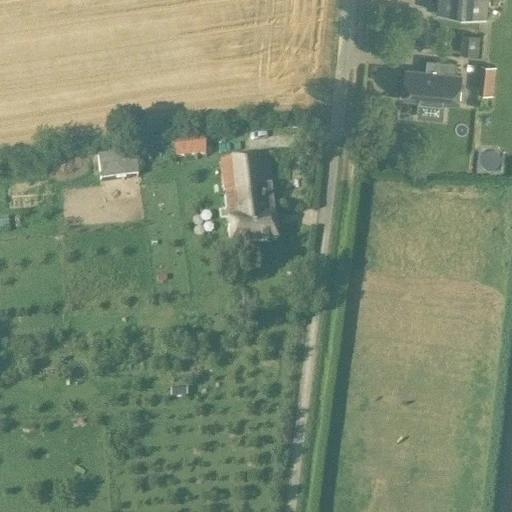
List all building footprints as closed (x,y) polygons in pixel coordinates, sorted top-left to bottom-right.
[(437,0),(437,12),(486,17),(487,0),(437,0)] [(403,99),(443,103),(458,104),(461,75),(455,74),(456,62),(432,60),(431,72),(406,70),(403,99)] [(203,139),(195,140),(171,143),(173,160),(206,156),(203,139)] [(99,160),(102,183),(138,179),(135,156),(99,160)] [(266,159),(221,165),(231,249),(277,243),(266,159)]
